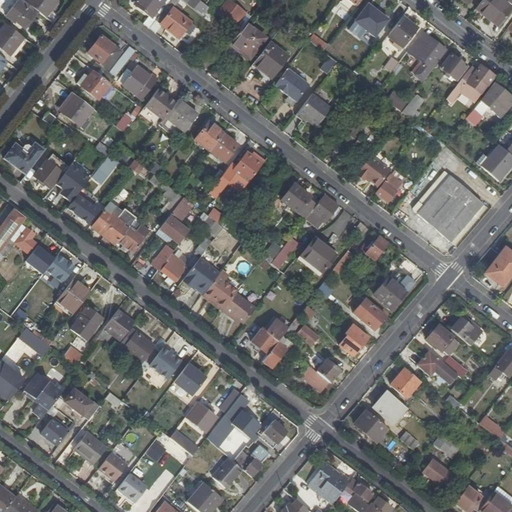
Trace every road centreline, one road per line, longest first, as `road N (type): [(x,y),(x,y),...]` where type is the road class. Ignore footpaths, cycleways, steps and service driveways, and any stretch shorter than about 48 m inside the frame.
road 1 (residential): [(448,274),(91,1)]
road 2 (residential): [(323,429),(0,183)]
road 3 (residential): [(323,429),(448,274)]
road 4 (residential): [(91,1),(0,122)]
road 5 (residential): [(431,511),(323,429)]
road 6 (residential): [(97,511),(0,436)]
road 7 (residential): [(416,0),(511,73)]
